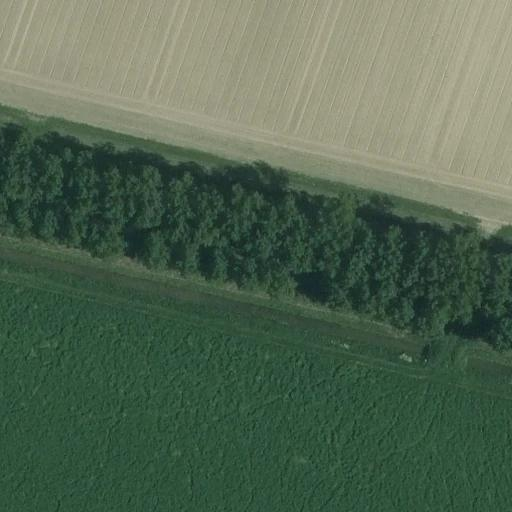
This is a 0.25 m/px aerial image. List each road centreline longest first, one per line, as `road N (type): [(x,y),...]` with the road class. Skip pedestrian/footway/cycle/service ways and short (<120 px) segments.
road 1 (unclassified): [(511,282),(0,157)]
road 2 (track): [(511,230),(0,107)]
road 3 (track): [(0,271),(511,393)]
road 4 (track): [(441,377),(483,223)]
